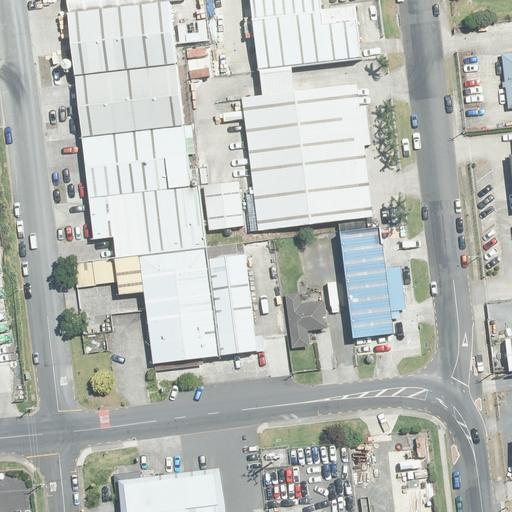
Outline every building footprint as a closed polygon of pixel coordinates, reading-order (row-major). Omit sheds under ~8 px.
[(317,0),(250,0),(258,72),(361,61),(357,23),(320,26),(317,0)] [(166,9),(64,19),(71,84),(172,73),(166,9)] [(179,23),(180,43),(208,41),(207,21),(179,23)] [(209,51),(189,54),(192,78),(212,76),(209,51)] [(178,132),(172,73),(71,84),(77,142),(178,132)] [(357,89),(242,101),(255,231),(371,220),(357,89)] [(178,132),(77,142),(89,265),(199,253),(187,131),(178,132)] [(238,185),(198,189),(203,235),(243,231),(238,185)] [(380,232),(338,236),(349,342),(391,338),(380,232)] [(206,254),(136,261),(147,369),(217,362),(206,254)] [(207,263),(217,362),(252,358),(241,259),(207,263)] [(320,294),(287,298),(291,335),(324,332),(320,294)] [(414,435),(396,437),(397,445),(415,443),(414,435)] [(300,449),(288,451),(291,470),(303,469),(300,449)] [(422,454),(400,455),(401,466),(422,465),(422,454)] [(218,511),(215,475),(121,485),(124,511),(218,511)]
